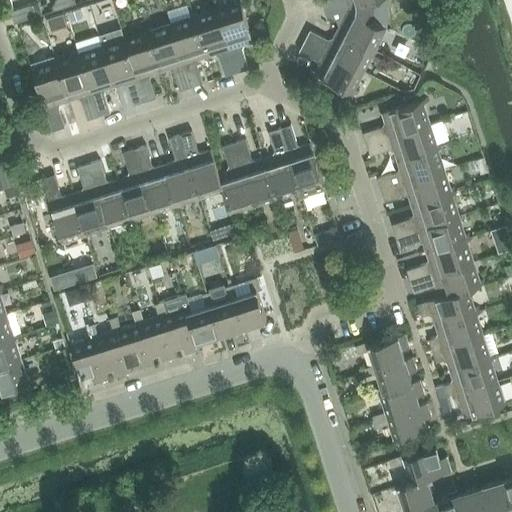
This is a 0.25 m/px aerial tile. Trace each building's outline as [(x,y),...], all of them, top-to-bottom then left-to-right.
[(65,7),(62,0),(55,0),(52,6),(54,10),(65,7)] [(238,0),(217,7),(237,71),(248,67),(241,45),(254,41),(240,0),(238,0)] [(325,0),(322,1),(326,13),(349,5),(349,6),(367,0),(325,0)] [(376,0),(367,0),(349,6),(349,5),(326,13),(326,15),(341,22),(337,29),(375,49),(387,26),(374,20),(376,0)] [(38,2),(32,3),(36,15),(42,14),(38,2)] [(32,3),(10,11),(14,23),(36,15),(32,3)] [(217,7),(194,14),(207,55),(219,52),(226,74),(237,71),(217,7)] [(80,9),(68,12),(71,22),(83,18),(80,9)] [(48,18),(51,29),(67,24),(63,13),(48,18)] [(171,21),(191,85),(202,82),(195,59),(207,55),(194,14),(171,21)] [(172,66),(180,89),(191,85),(171,21),(148,29),(161,70),(172,66)] [(375,49),(337,29),(331,40),(310,28),(304,39),(364,70),(375,49)] [(148,29),(125,36),(145,100),(156,97),(149,74),(161,70),(148,29)] [(126,81),(133,104),(145,100),(125,36),(102,43),(115,85),(126,81)] [(304,39),(299,50),(320,61),(314,72),(353,93),(364,70),(304,39)] [(79,51),(99,115),(111,111),(103,88),(115,85),(102,43),(79,51)] [(50,45),(25,53),(29,65),(54,57),(50,45)] [(87,118),(99,115),(79,51),(56,58),(69,99),(80,96),(87,118)] [(52,130),(65,126),(57,103),(69,99),(56,58),(32,66),(52,130)] [(363,131),(367,143),(431,123),(424,98),(382,111),(386,124),(363,131)] [(292,123),(280,127),(300,190),(324,183),(311,142),(299,146),(292,123)] [(367,143),(370,154),(394,147),(397,159),(438,146),(431,123),(367,143)] [(277,198),(300,190),(280,127),(268,130),(276,153),(264,157),(277,198)] [(224,190),(218,171),(219,171),(212,148),(199,152),(192,129),(180,133),(201,197),(223,190),(224,190)] [(178,204),(201,197),(180,133),(169,137),(176,159),(165,163),(178,204)] [(255,205),(277,198),(264,157),(253,160),(246,137),(234,141),(255,205)] [(219,171),(218,171),(224,190),(223,190),(230,212),(255,205),(234,141),(222,145),(230,168),(219,171)] [(178,204),(165,163),(153,167),(146,144),(135,147),(155,212),(178,204)] [(438,146),(397,159),(401,169),(378,177),(381,189),(446,168),(438,146)] [(119,178),(132,219),(155,212),(135,147),(123,151),(130,174),(119,178)] [(132,219),(119,178),(107,181),(100,159),(89,162),(109,226),(132,219)] [(15,183),(8,160),(0,162),(0,177),(3,187),(5,186),(14,183),(15,183)] [(74,192),(87,233),(109,226),(89,162),(77,166),(84,189),(74,192)] [(446,168),(381,189),(385,200),(408,192),(412,204),(453,191),(446,168)] [(74,192),(62,196),(54,173),(42,177),(62,241),(87,233),(74,192)] [(33,182),(22,186),(25,197),(37,194),(33,182)] [(14,183),(5,186),(8,196),(17,193),(14,183)] [(453,191),(412,204),(415,215),(392,223),(396,235),(460,214),(453,191)] [(426,250),(467,237),(460,214),(396,235),(399,245),(422,238),(426,250)] [(23,222),(11,225),(14,234),(26,230),(23,222)] [(337,226),(328,229),(331,241),(341,238),(337,226)] [(298,228),(289,231),(291,239),(300,236),(298,228)] [(410,281),(434,273),(475,260),(467,237),(426,250),(430,261),(407,268),(410,281)] [(32,239),(17,244),(21,256),(36,251),(32,239)] [(197,249),(194,250),(198,262),(220,255),(216,243),(197,249)] [(410,281),(414,291),(437,284),(441,295),(441,296),(469,287),(470,288),(482,284),(475,260),(434,273),(410,281)] [(93,262),(80,266),(84,279),(97,275),(93,262)] [(161,263),(149,267),(153,278),(164,274),(161,263)] [(233,296),(243,326),(267,318),(257,289),(261,288),(257,275),(249,278),(252,290),(237,295),(233,296)] [(220,333),(243,326),(233,296),(237,295),(234,283),(225,286),(229,297),(215,302),(211,303),(220,333)] [(477,311),(470,288),(469,287),(441,296),(441,295),(418,302),(422,315),(432,312),(436,324),(477,311)] [(198,340),(220,333),(211,303),(215,302),(211,290),(203,293),(206,305),(192,309),(188,310),(197,340),(198,340)] [(201,348),(198,340),(197,340),(188,310),(192,309),(187,293),(178,296),(182,307),(167,312),(163,313),(174,348),(175,347),(183,345),(186,353),(201,348)] [(177,355),(175,347),(174,348),(163,313),(167,312),(163,300),(155,303),(159,315),(144,319),(140,321),(151,355),(152,354),(160,352),(163,360),(177,355)] [(154,363),(152,354),(151,355),(140,321),(144,319),(141,308),(132,310),(136,322),(121,327),(117,328),(128,362),(129,361),(137,359),(140,367),(154,363)] [(55,309),(44,313),(48,325),(59,321),(55,309)] [(477,311),(436,324),(439,334),(429,337),(433,349),(484,333),(477,311)] [(8,312),(0,314),(0,339),(15,335),(8,312)] [(128,362),(117,328),(121,327),(118,315),(109,317),(113,329),(99,334),(94,335),(105,369),(106,369),(115,366),(117,374),(132,370),(129,361),(128,362)] [(99,334),(95,322),(87,325),(90,336),(71,342),(81,376),(92,373),(95,381),(109,377),(106,369),(105,369),(94,335),(99,334)] [(370,348),(374,363),(375,367),(405,358),(405,357),(402,347),(410,345),(406,331),(368,343),(368,340),(356,344),(358,352),(370,348)] [(450,370),(491,357),(484,333),(433,349),(436,360),(446,357),(450,370)] [(0,364),(22,358),(15,335),(0,339),(0,364)] [(511,335),(501,339),(506,356),(511,354),(511,335)] [(383,390),(412,381),(412,380),(409,370),(417,367),(413,354),(405,357),(405,358),(375,367),(374,363),(363,367),(366,378),(378,375),(381,386),(383,390)] [(491,357),(450,370),(453,380),(444,383),(447,395),(499,379),(491,357)] [(22,358),(0,364),(0,390),(30,382),(22,358)] [(72,369),(63,372),(66,381),(75,379),(72,369)] [(419,404),(419,402),(416,394),(425,391),(421,377),(412,380),(412,381),(383,390),(381,386),(366,391),(368,399),(380,396),(384,410),(385,415),(419,404)] [(506,402),(499,379),(447,395),(451,406),(460,403),(464,415),(506,402)] [(444,383),(436,386),(440,398),(447,395),(444,383)] [(447,395),(440,398),(444,413),(452,410),(451,406),(447,395)] [(384,410),(373,414),(375,422),(387,419),(393,438),(427,428),(423,417),(432,414),(427,400),(419,402),(419,404),(385,415),(384,410)] [(403,462),(409,480),(409,482),(428,476),(452,469),(447,454),(439,457),(436,446),(402,457),(401,453),(389,457),(391,465),(403,462)] [(427,511),(435,499),(428,476),(409,482),(409,480),(396,484),(404,509),(409,508),(417,511),(427,511)] [(497,511),(511,507),(511,500),(505,477),(482,484),(490,511),(497,511)] [(490,511),(482,484),(459,491),(465,511),(490,511)] [(465,511),(459,491),(450,494),(435,499),(427,511),(465,511)]
